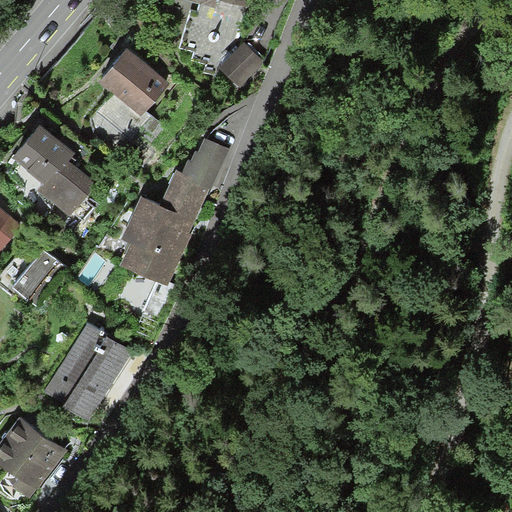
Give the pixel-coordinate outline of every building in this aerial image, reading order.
[(183,0),(211,9),(214,0),(183,0)] [(254,0),(222,0),(252,8),(254,0)] [(243,42),(219,68),(240,87),(264,62),(243,42)] [(126,48),(98,82),(144,117),(171,83),(132,52),(126,48)] [(9,161),(65,215),(91,189),(63,159),(69,152),(62,146),(43,127),(34,135),(9,161)] [(124,264),(167,287),(196,220),(230,148),(206,137),(198,155),(194,151),(185,173),(176,168),(159,205),(144,198),(122,240),(132,244),(124,264)] [(0,247),(19,223),(1,210),(0,208),(0,247)] [(77,273),(46,247),(29,266),(12,286),(42,312),(77,273)] [(44,393),(88,421),(120,371),(131,353),(88,325),(44,393)] [(30,498),(66,452),(57,445),(21,417),(0,444),(0,466),(18,480),(14,485),(30,498)]
